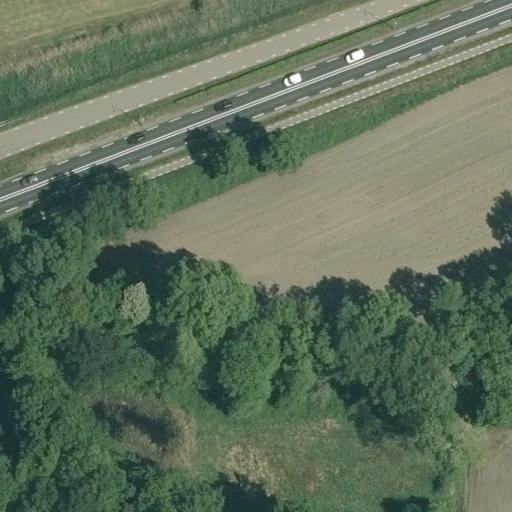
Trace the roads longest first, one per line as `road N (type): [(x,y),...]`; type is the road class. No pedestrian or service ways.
road 1 (primary): [(0,197),(511,7)]
road 2 (unclassified): [(0,151),(403,0)]
